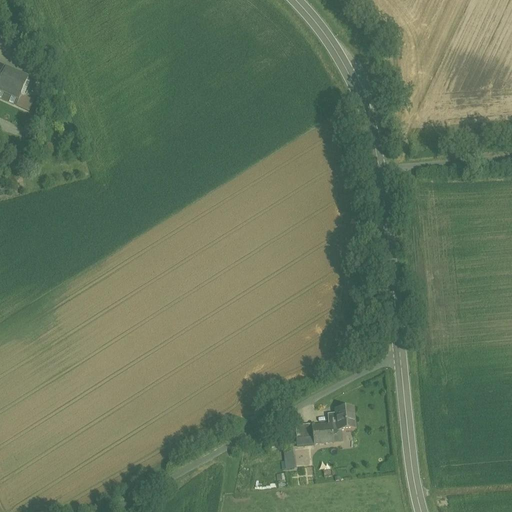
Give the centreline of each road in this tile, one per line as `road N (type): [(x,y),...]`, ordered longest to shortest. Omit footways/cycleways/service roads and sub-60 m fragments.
road 1 (unclassified): [(403,364),(227,445),(112,511)]
road 2 (secondary): [(379,169),(403,364)]
road 3 (secondary): [(292,0),(348,74),(379,169)]
road 4 (secondary): [(403,364),(422,511)]
road 5 (unclassified): [(511,164),(379,169)]
